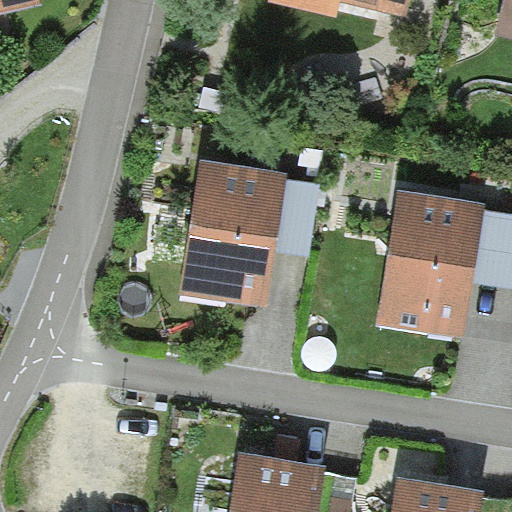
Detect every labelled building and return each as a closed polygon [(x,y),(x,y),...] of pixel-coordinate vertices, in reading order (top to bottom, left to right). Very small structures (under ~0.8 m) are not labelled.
[(0,0),(0,16),(42,7),(40,0),(0,0)] [(328,0),(407,18),(411,0),(328,0)] [(511,0),(505,0),(497,37),(511,40),(511,0)] [(288,177),(201,164),(180,296),(268,309),(277,254),(280,229),(287,183),(288,177)] [(320,188),(287,183),(280,229),(277,254),(310,259),(320,188)] [(486,208),(399,195),(379,327),(464,337),(473,284),(476,266),(485,213),(486,208)] [(511,217),(485,213),(476,266),(473,284),(511,289),(511,217)] [(312,467),(240,456),(231,511),(318,511),(325,469),(312,467)] [(470,494),(396,483),(391,511),(482,511),(485,497),(470,494)]
